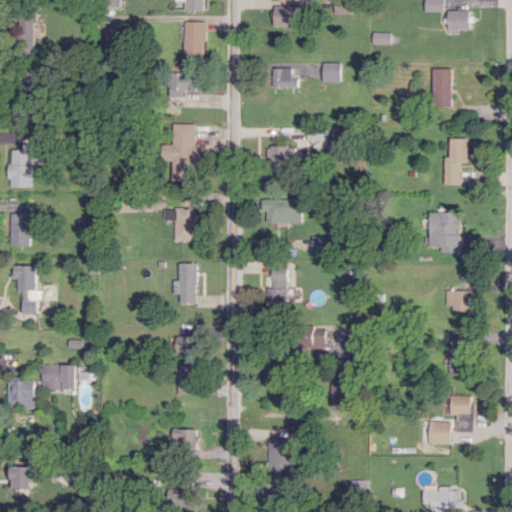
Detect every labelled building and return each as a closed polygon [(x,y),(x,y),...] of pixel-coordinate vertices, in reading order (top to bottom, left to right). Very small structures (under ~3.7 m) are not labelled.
[(443,11),(442,0),(423,0),(424,10),(443,11)] [(274,26),(296,26),(296,5),(274,5),(274,26)] [(446,9),(447,33),(456,33),(456,29),(468,29),(468,9),(446,9)] [(34,17),(20,16),(20,44),(33,45),(34,17)] [(184,53),(205,53),(206,21),(185,20),(184,53)] [(372,42),(391,43),(391,32),(373,31),(372,42)] [(341,62),(323,62),(322,81),(341,81),(341,62)] [(292,67),(273,68),(273,87),(298,86),(298,77),(292,77),(292,67)] [(451,68),(432,68),(433,107),(452,106),(451,68)] [(184,96),(184,90),(197,91),(198,72),(169,71),(168,96),(184,96)] [(30,119),(30,106),(14,106),(15,120),(30,119)] [(196,123),(174,123),(173,144),(164,144),(164,159),(172,159),(172,180),(199,180),(199,143),(195,143),(196,123)] [(466,138),(449,137),(448,156),(444,156),(443,183),(459,183),(460,162),(466,162),(466,138)] [(296,155),(296,145),(268,146),(268,169),(290,169),(290,155),(296,155)] [(9,186),(32,186),(32,149),(10,148),(9,186)] [(303,221),(302,198),(262,198),(262,210),(267,210),(267,222),(303,221)] [(196,208),(165,207),(165,219),(176,220),(175,240),(198,241),(199,227),(195,227),(196,208)] [(459,251),(459,211),(428,211),(428,219),(421,219),(421,226),(428,227),(428,245),(440,245),(440,251),(459,251)] [(32,245),(32,223),(22,223),(22,213),(11,212),(11,244),(32,245)] [(311,251),(336,251),(337,236),(312,236),(311,251)] [(197,303),(199,262),(180,262),(179,279),(176,279),(175,302),(197,303)] [(36,264),(15,265),(15,276),(18,276),(19,290),(23,290),(23,313),(38,312),(38,299),(43,299),(43,288),(37,289),(36,264)] [(288,266),(269,266),(268,311),(287,312),(288,266)] [(471,310),(471,290),(446,289),(446,310),(471,310)] [(468,365),(468,331),(449,330),(449,365),(468,365)] [(328,332),(307,331),(306,346),(328,347),(328,332)] [(177,353),(199,353),(199,335),(178,334),(177,353)] [(199,393),(200,364),(180,363),(179,393),(199,393)] [(76,388),(77,364),(47,364),(47,388),(76,388)] [(8,406),(35,407),(36,379),(9,378),(8,406)] [(347,407),(348,381),(330,380),(329,407),(347,407)] [(472,431),(473,395),(446,394),(446,413),(457,414),(457,431),(472,431)] [(429,443),(451,443),(451,420),(429,420),(429,443)] [(199,429),(174,428),(173,451),(199,451),(199,429)] [(293,484),(291,438),(287,438),(286,429),(276,430),(276,438),(270,438),(271,485),(293,484)] [(32,488),(33,466),(12,465),(12,488),(32,488)] [(449,511),(449,506),(462,506),(462,487),(439,487),(439,489),(423,489),(423,506),(431,506),(430,511),(449,511)]
